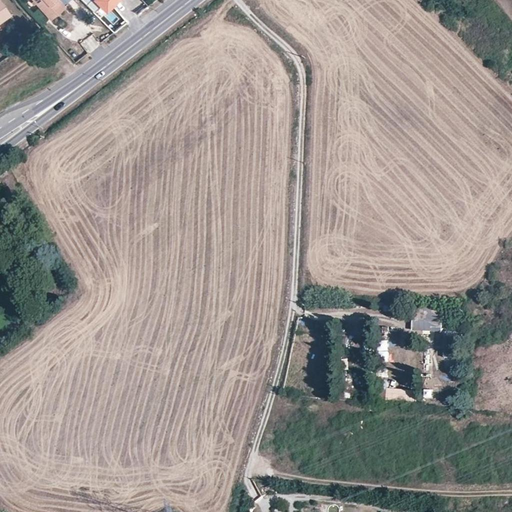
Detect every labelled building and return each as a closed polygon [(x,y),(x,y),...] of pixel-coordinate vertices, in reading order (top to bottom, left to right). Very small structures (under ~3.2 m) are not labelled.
[(0,0),(0,20),(10,14),(0,0)] [(33,0),(34,1),(49,17),(63,5),(58,0),(33,0)] [(94,0),(93,1),(107,14),(121,0),(94,0)] [(38,31),(32,24),(27,28),(34,35),(38,31)] [(82,40),(89,52),(100,46),(92,33),(82,40)] [(444,312),(414,307),(414,318),(414,329),(443,329),(444,312)] [(446,330),(446,355),(462,355),(462,330),(446,330)] [(388,363),(390,342),(379,340),(377,362),(388,363)] [(415,390),(388,388),(387,402),(414,404),(415,390)] [(432,398),(432,390),(424,389),(424,398),(432,398)]
